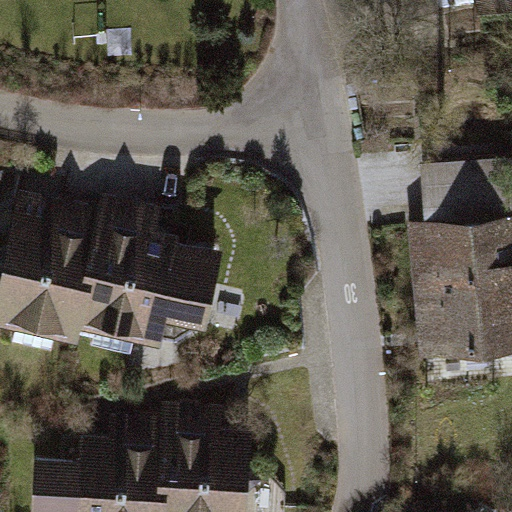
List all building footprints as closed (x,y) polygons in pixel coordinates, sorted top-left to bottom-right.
[(511,0),(476,0),(481,21),(511,13),(511,0)] [(430,223),(411,225),(424,361),(511,352),(511,161),(425,170),(430,223)] [(105,210),(84,316),(100,319),(95,341),(134,350),(139,329),(177,338),(204,321),(219,249),(179,241),(180,234),(136,225),(141,202),(109,196),(105,210)] [(84,316),(105,210),(72,203),(68,225),(22,216),(1,312),(20,316),(14,339),(55,348),(60,325),(81,330),(84,316)] [(170,417),(165,511),(244,511),(249,431),(202,429),(203,404),(170,403),(170,417)] [(165,511),(170,417),(137,416),(136,439),(88,437),(87,460),(39,458),(38,503),(85,505),(84,511),(165,511)]
